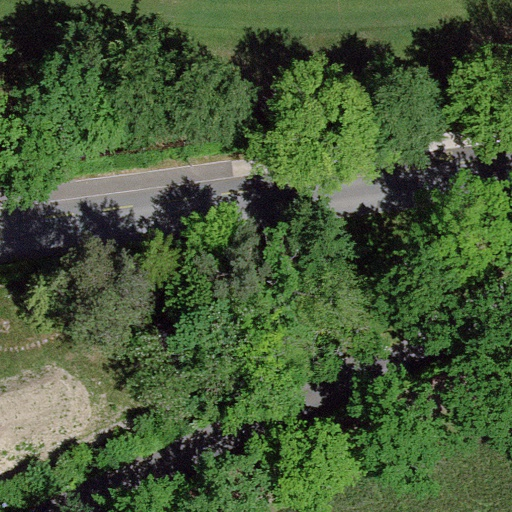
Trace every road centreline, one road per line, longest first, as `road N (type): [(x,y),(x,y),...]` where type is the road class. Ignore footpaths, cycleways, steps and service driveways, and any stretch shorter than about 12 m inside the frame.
road 1 (residential): [(0,232),(511,161)]
road 2 (residential): [(511,299),(66,511)]
